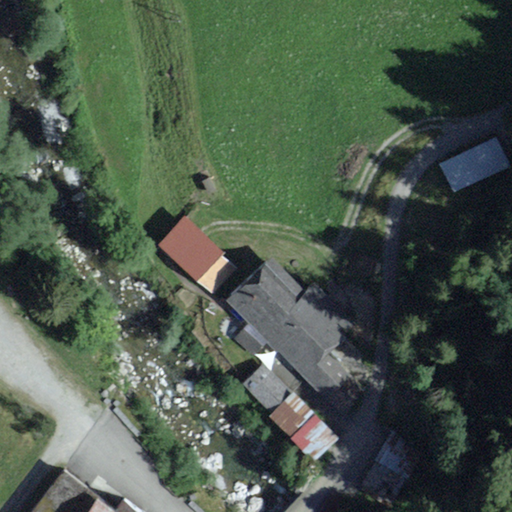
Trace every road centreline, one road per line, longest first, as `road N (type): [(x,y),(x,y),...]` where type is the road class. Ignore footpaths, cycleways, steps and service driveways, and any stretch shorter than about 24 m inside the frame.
road 1 (residential): [(324,484),(374,393),(398,195),(425,154),(511,105)]
road 2 (unclassified): [(169,511),(0,330)]
